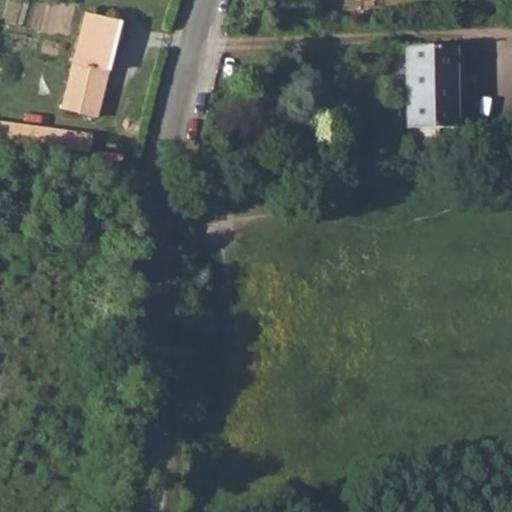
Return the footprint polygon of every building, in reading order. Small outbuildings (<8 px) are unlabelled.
[(119,23),(84,14),(62,109),(96,118),(119,23)] [(405,49),(407,129),(438,128),(456,128),(456,48),(405,49)] [(0,140),(10,141),(13,124),(0,122),(0,140)] [(90,135),(13,124),(10,141),(88,152),(90,135)] [(407,129),(407,151),(438,151),(438,128),(407,129)] [(90,165),(121,169),(123,156),(92,152),(90,165)]
